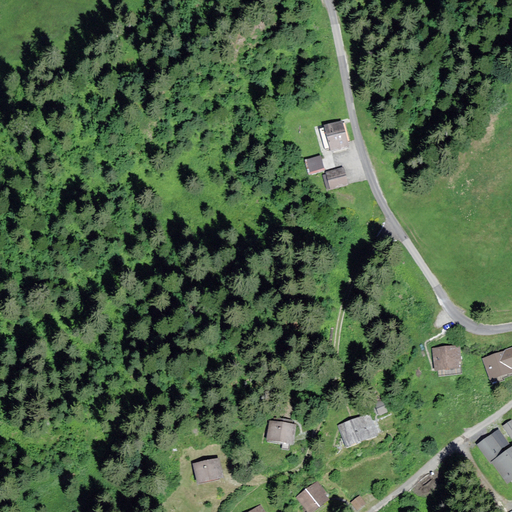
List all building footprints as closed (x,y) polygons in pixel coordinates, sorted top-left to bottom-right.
[(341,121),(325,126),(332,150),(348,145),(341,121)] [(319,157),(306,160),(309,173),(322,169),(319,157)] [(342,168),(326,173),(331,188),(347,183),(342,168)] [(458,346),(433,349),(435,368),(460,366),(458,346)] [(511,348),(484,359),(490,378),(511,371),(510,367),(511,366),(511,348)] [(376,401),(377,412),(386,411),(385,400),(376,401)] [(368,414),(339,425),(347,445),(376,434),(368,414)] [(511,421),(511,420),(503,425),(511,437),(511,421)] [(295,425),(271,421),(268,439),(292,443),(295,425)] [(511,478),(511,447),(511,449),(498,431),(479,444),(506,482),(511,478)] [(217,459),(194,465),(198,482),(221,476),(217,459)] [(317,482),(298,497),(309,511),(311,511),(328,499),(323,493),(325,492),(317,482)] [(360,497),(352,502),(358,510),(365,504),(360,497)]
